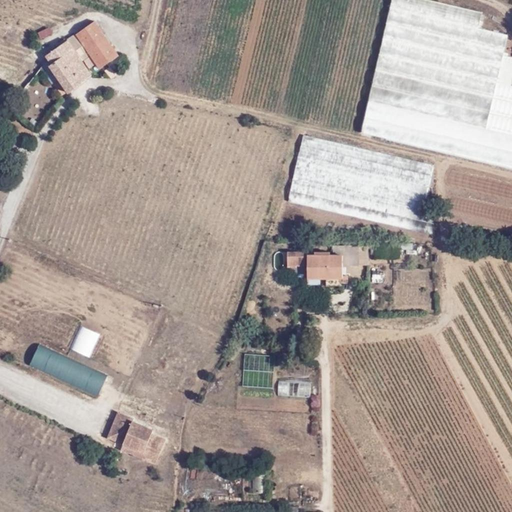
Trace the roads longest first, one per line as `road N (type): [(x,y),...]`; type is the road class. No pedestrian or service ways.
road 1 (track): [(324,322),(443,319),(450,307),(442,160),(162,95),(144,80)]
road 2 (track): [(331,502),(193,497),(188,511)]
road 3 (track): [(0,81),(41,42),(83,15),(97,16)]
